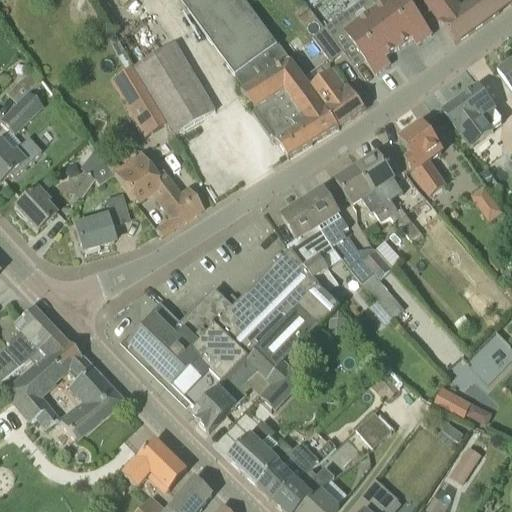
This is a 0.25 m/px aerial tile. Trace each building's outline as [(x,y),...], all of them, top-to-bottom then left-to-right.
[(179,0),(245,91),(286,61),(244,6),(240,0),(179,0)] [(371,13),(399,51),(413,41),(418,48),(431,38),(403,0),(387,0),(388,1),(371,13)] [(511,0),(421,0),(455,47),(511,7),(511,6),(511,0)] [(385,61),(399,51),(371,13),(354,25),(347,15),(325,31),(343,57),(355,48),(376,78),(390,68),(385,61)] [(331,66),(343,57),(325,31),(312,41),(331,66)] [(119,45),(113,49),(128,73),(133,70),(119,45)] [(174,138),(216,114),(175,45),(134,69),(174,138)] [(286,61),(245,91),(241,94),(289,163),(339,132),(309,92),(286,61)] [(511,65),(498,75),(511,94),(511,65)] [(150,138),(167,128),(133,70),(128,73),(116,79),(150,138)] [(0,123),(0,124),(28,97),(34,92),(33,91),(43,81),(33,71),(6,98),(16,108),(0,123)] [(309,92),(339,132),(365,112),(348,89),(344,93),(331,76),(309,92)] [(470,151),(494,134),(485,122),(496,114),(478,90),(444,114),(470,151)] [(28,97),(0,124),(10,135),(0,143),(0,186),(9,178),(13,183),(42,157),(28,141),(22,147),(15,139),(42,112),(39,109),(28,97)] [(431,200),(445,189),(428,165),(443,156),(422,127),(399,143),(411,160),(406,164),(431,200)] [(381,208),(390,222),(391,221),(395,228),(396,227),(401,233),(402,232),(412,246),(422,239),(402,211),(397,214),(391,205),(393,203),(384,189),(394,182),(378,157),(357,171),(373,196),(381,208)] [(104,165),(114,179),(135,207),(151,197),(176,232),(201,216),(186,196),(178,201),(157,171),(150,176),(140,162),(123,174),(112,161),(104,165)] [(114,179),(104,165),(102,164),(84,176),(83,175),(67,197),(79,205),(95,183),(98,188),(114,179)] [(374,216),(382,227),(390,222),(381,208),(373,196),(357,171),(336,184),(352,209),(363,203),(373,217),(374,216)] [(36,236),(55,218),(46,208),(48,205),(41,197),(52,187),(47,181),(13,211),(36,236)] [(490,222),(503,213),(485,188),(472,198),(490,222)] [(336,255),(335,256),(362,289),(392,323),(404,313),(379,284),(392,272),(377,255),(376,256),(374,254),(368,259),(361,259),(348,240),(346,241),(341,233),(347,229),(340,217),(324,192),(303,205),(319,231),(336,255)] [(114,228),(128,224),(120,198),(106,203),(114,228)] [(323,263),(335,256),(336,255),(319,231),(303,205),(282,219),(298,244),(289,250),(291,253),(312,283),(317,281),(327,293),(337,286),(323,263)] [(82,255),(113,246),(106,221),(75,230),(82,255)] [(324,295),(327,293),(317,281),(312,283),(291,253),(234,312),(216,295),(173,338),(156,322),(130,348),(197,414),(216,392),(217,393),(244,362),(242,360),(260,339),(265,346),(284,365),(340,311),(324,295)] [(465,292),(484,314),(492,307),(473,285),(465,292)] [(37,353),(56,337),(32,312),(13,327),(20,334),(7,346),(9,348),(3,353),(18,370),(28,362),(37,353)] [(347,322),(338,313),(329,322),(329,339),(347,339),(347,322)] [(472,327),(464,318),(454,325),(462,335),(472,327)] [(449,371),(465,389),(476,379),(484,387),(511,362),(511,346),(499,333),(468,362),(463,358),(449,371)] [(36,370),(34,372),(50,389),(68,373),(80,363),(56,337),(37,353),(28,362),(36,370)] [(286,367),(284,365),(265,346),(260,339),(242,360),(244,362),(217,393),(216,392),(197,414),(197,415),(192,419),(207,433),(243,395),(237,390),(253,371),(272,389),(273,388),(269,383),(286,367)] [(75,445),(120,405),(89,372),(80,363),(68,373),(77,383),(69,390),(84,407),(60,428),(75,445)] [(273,388),(272,389),(261,401),(275,414),(304,384),(286,367),(269,383),(273,388)] [(401,393),(400,391),(404,387),(389,370),(381,377),(383,379),(375,386),(379,391),(375,395),(382,403),(386,399),(389,403),(401,393)] [(37,401),(50,389),(34,372),(31,375),(30,375),(6,396),(30,427),(36,421),(46,433),(56,424),(47,413),(37,401)] [(463,425),(466,419),(471,407),(442,392),(433,409),(463,425)] [(491,417),(471,407),(466,419),(486,429),(491,417)] [(366,426),(383,444),(392,436),(375,417),(366,425),(366,426)] [(280,469),(282,466),(271,456),(273,453),(267,447),(278,435),(265,423),(228,463),(257,491),(280,469)] [(373,453),(383,444),(366,426),(356,434),(373,453)] [(463,439),(447,426),(441,433),(458,446),(463,439)] [(170,502),(191,478),(155,442),(124,478),(138,492),(148,480),(170,502)] [(297,484),(299,485),(317,464),(335,450),(329,444),(312,460),(300,448),(282,466),(280,469),(257,491),(274,507),(297,484)] [(461,486),(479,458),(478,457),(468,451),(449,479),(461,486)] [(315,502),(323,494),(336,481),(326,470),(306,492),(299,485),(297,484),(274,507),(279,511),(302,511),(313,501),(315,502)] [(200,511),(212,498),(196,482),(170,511),(200,511)] [(381,511),(378,510),(390,496),(375,483),(356,506),(362,511),(381,511)] [(302,511),(339,511),(340,511),(323,494),(315,502),(313,501),(302,511)]
